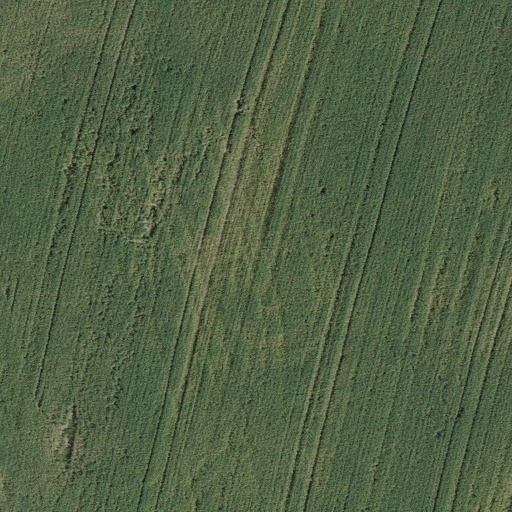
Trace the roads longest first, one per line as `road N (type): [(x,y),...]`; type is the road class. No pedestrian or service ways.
road 1 (motorway): [(0,508),(144,0)]
road 2 (motorway): [(34,0),(0,126)]
